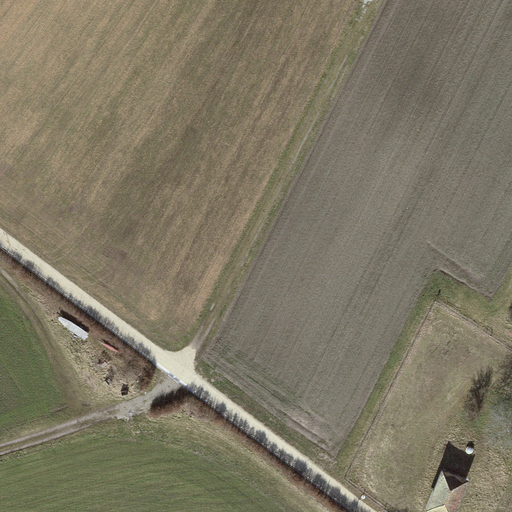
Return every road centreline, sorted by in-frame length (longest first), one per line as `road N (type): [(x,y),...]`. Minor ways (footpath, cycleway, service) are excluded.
road 1 (track): [(367,0),(183,377)]
road 2 (track): [(0,450),(196,387)]
road 3 (track): [(107,415),(27,296),(0,275)]
